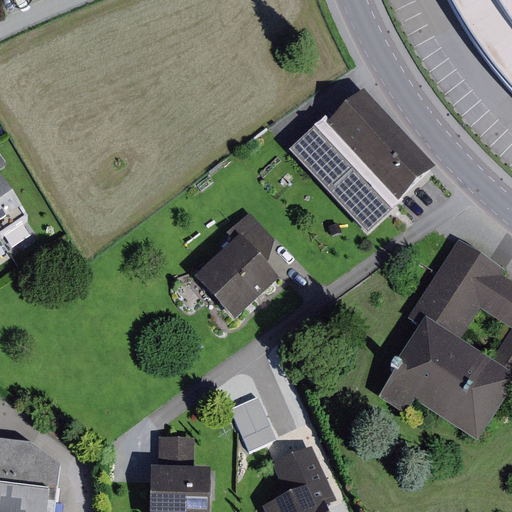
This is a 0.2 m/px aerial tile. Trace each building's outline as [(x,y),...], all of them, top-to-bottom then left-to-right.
[(213,0),(219,14),(247,4),(244,0),(213,0)] [(283,0),(284,1),(270,5),(283,44),(329,28),(319,0),(283,0)] [(511,0),(452,0),(457,9),(508,87),(511,91),(511,0)] [(331,122),(294,157),(372,240),(443,174),(370,96),(337,128),(331,122)] [(0,149),(0,173),(11,166),(0,149)] [(2,180),(0,181),(0,245),(4,242),(31,225),(2,180)] [(239,246),(199,283),(240,327),(285,285),(272,270),(280,243),(255,216),(231,238),(239,246)] [(464,245),(413,324),(426,332),(431,324),(465,346),(486,313),(511,329),(511,340),(496,366),(511,376),(511,281),(507,279),(510,275),(502,269),(464,245)] [(400,379),(385,403),(411,420),(418,409),(480,449),(511,400),(511,376),(496,366),(465,346),(431,324),(426,332),(397,377),(400,379)] [(164,443),(163,475),(155,475),(154,511),(213,511),(215,476),(200,476),(201,444),(164,443)] [(0,511),(60,511),(66,470),(37,450),(0,445),(0,511)] [(293,503),(271,511),(331,511),(342,506),(317,451),(277,469),(293,503)]
